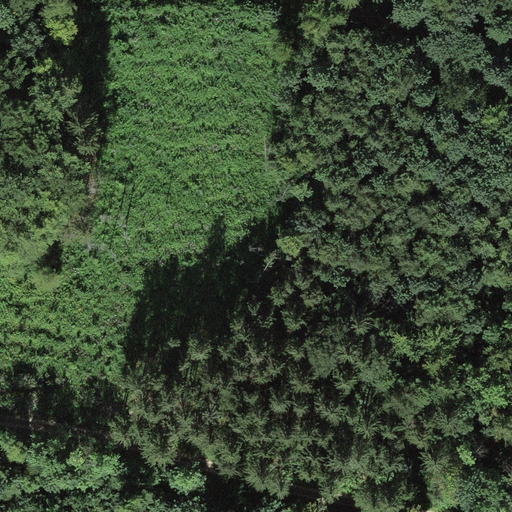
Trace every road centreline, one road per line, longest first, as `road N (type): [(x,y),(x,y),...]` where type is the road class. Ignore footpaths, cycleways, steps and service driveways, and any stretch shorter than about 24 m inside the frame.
road 1 (track): [(0,415),(203,456),(385,511)]
road 2 (track): [(308,493),(237,503),(39,495),(0,505)]
road 3 (track): [(335,0),(511,102)]
road 4 (track): [(121,0),(0,17)]
